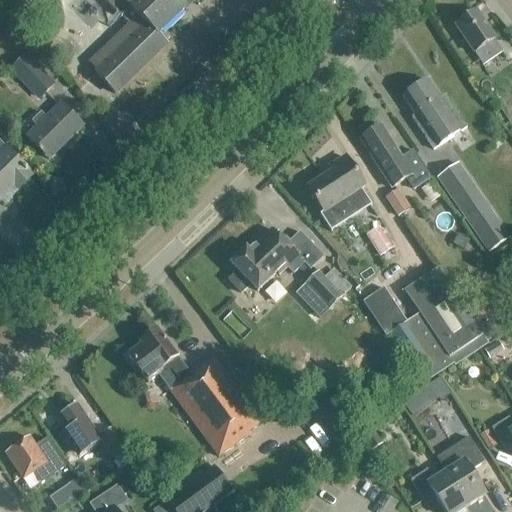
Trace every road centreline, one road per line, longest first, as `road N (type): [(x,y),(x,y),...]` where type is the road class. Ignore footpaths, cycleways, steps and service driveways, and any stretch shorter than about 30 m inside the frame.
road 1 (primary): [(0,380),(206,192),(391,0)]
road 2 (residential): [(300,0),(0,291)]
